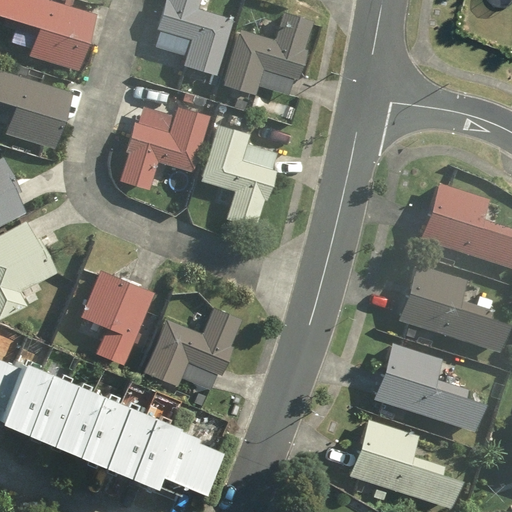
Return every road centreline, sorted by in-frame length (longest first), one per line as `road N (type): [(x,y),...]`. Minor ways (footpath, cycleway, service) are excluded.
road 1 (residential): [(242,511),(273,439),(369,99)]
road 2 (residential): [(511,132),(491,120),(369,99)]
